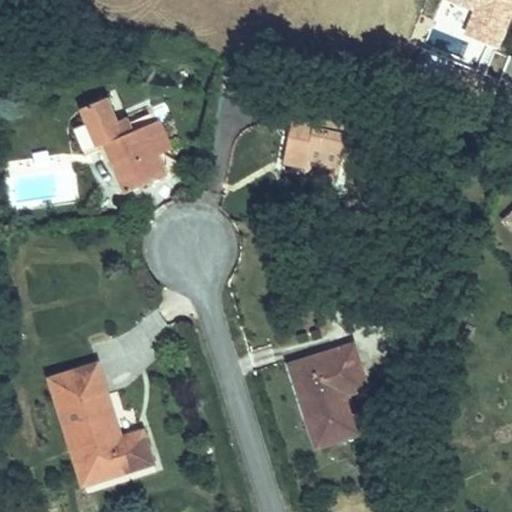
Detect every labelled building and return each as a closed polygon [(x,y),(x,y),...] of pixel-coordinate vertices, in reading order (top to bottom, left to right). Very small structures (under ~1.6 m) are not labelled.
[(89,105),(59,118),(64,130),(50,136),(66,171),(88,161),(109,210),(146,195),(137,175),(123,138),(116,141),(110,125),(100,129),(89,105)] [(279,170),(337,178),(343,135),(286,126),(279,170)] [(139,132),(123,138),(137,175),(154,169),(139,132)] [(511,209),(498,223),(511,236),(511,209)] [(345,371),(284,393),(312,478),(353,463),(340,424),(335,406),(354,399),(345,371)] [(85,383),(34,401),(63,497),(94,488),(96,495),(139,482),(128,447),(106,453),(85,383)] [(335,406),(340,424),(361,418),(354,399),(335,406)]
